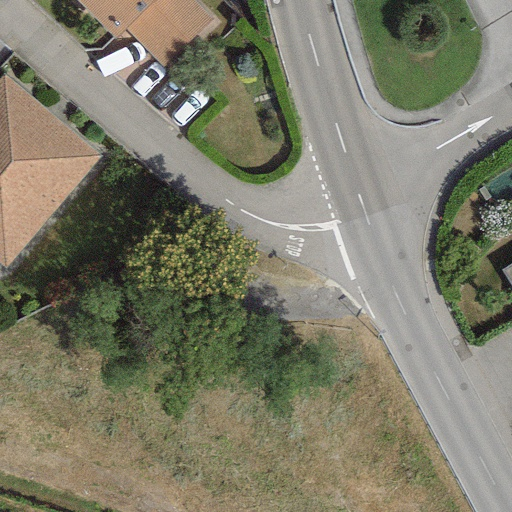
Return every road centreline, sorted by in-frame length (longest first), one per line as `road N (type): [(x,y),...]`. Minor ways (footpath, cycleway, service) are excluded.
road 1 (residential): [(364,219),(284,228),(239,211),(0,4)]
road 2 (tertiary): [(506,511),(393,293),(364,219)]
road 3 (tertiary): [(364,219),(297,0)]
road 4 (residential): [(364,219),(439,154),(511,110)]
